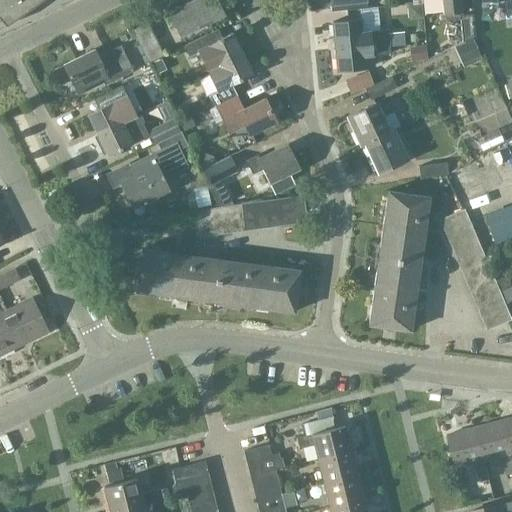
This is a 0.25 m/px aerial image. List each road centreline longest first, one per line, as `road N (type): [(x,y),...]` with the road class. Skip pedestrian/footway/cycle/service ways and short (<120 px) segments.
road 1 (residential): [(314,356),(340,223),(338,180),(301,100)]
road 2 (residential): [(48,242),(83,222),(87,207),(5,48)]
road 3 (residential): [(236,511),(192,338)]
road 4 (tertiary): [(314,356),(453,376)]
road 5 (residential): [(112,365),(48,242)]
road 6 (tertiary): [(0,417),(112,365)]
road 7 (tertiary): [(192,338),(314,356)]
